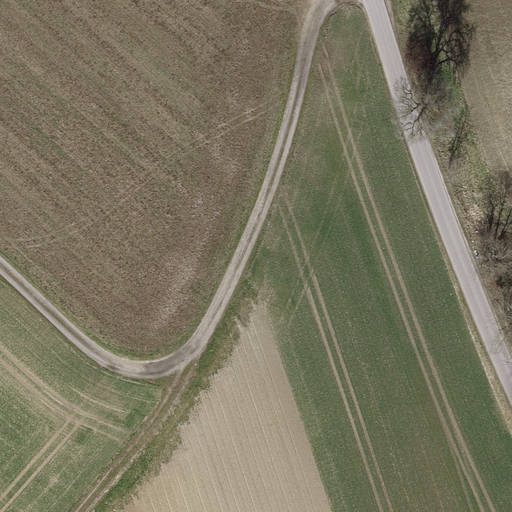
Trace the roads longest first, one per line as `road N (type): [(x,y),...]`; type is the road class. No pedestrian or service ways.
road 1 (track): [(317,0),(268,179),(217,292),(162,353),(121,354),(0,255)]
road 2 (residential): [(368,0),(511,387)]
